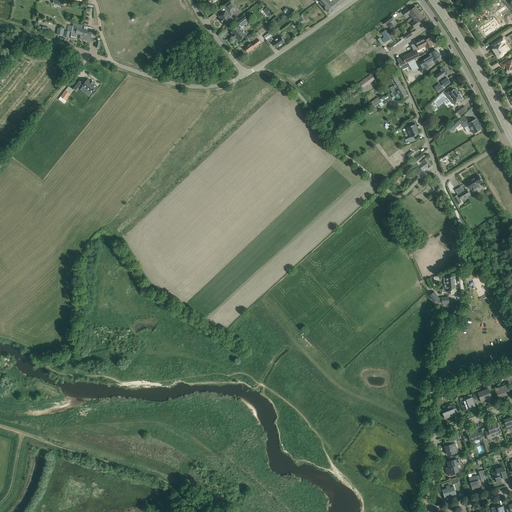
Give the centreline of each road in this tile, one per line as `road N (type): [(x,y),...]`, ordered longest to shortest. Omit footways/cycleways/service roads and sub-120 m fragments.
road 1 (unclassified): [(245,74),(183,85),(0,24)]
road 2 (unclassified): [(442,180),(435,167),(393,195),(346,155),(295,91),(256,67)]
road 3 (secondary): [(511,136),(432,0)]
road 4 (unclassified): [(503,142),(435,19)]
road 5 (track): [(88,55),(0,164)]
